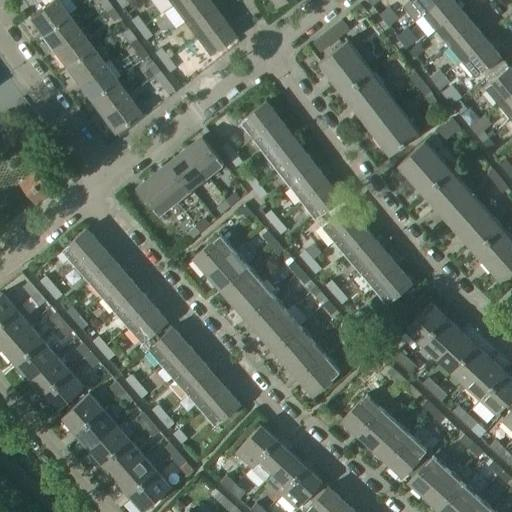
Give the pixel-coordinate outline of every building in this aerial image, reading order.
[(50,0),(30,16),(42,33),(66,15),(55,0),(50,0)] [(99,0),(98,1),(105,10),(111,6),(106,0),(99,0)] [(207,0),(176,0),(171,4),(183,20),(208,2),(207,0)] [(439,0),(412,0),(424,13),(439,0)] [(461,9),(453,0),(439,0),(424,13),(437,29),(461,9)] [(208,2),(183,20),(195,36),(220,17),(208,2)] [(111,6),(105,10),(112,20),(118,16),(111,6)] [(389,7),(379,14),(384,20),(394,13),(389,7)] [(473,24),(461,9),(437,29),(450,44),(473,24)] [(394,13),(384,20),(389,26),(398,18),(394,13)] [(66,15),(42,33),(54,49),(78,31),(66,15)] [(131,20),(137,29),(143,24),(137,16),(131,20)] [(220,17),(195,36),(208,53),(212,50),(233,35),(220,17)] [(341,20),(313,42),(321,52),(349,29),(341,20)] [(151,35),(143,24),(137,29),(145,39),(151,35)] [(486,39),(473,24),(450,44),(462,59),(486,39)] [(407,27),(397,36),(406,47),(411,43),(409,42),(415,37),(407,27)] [(122,33),(129,43),(135,38),(127,29),(122,33)] [(78,31),(54,49),(66,65),(90,47),(78,31)] [(142,48),(135,38),(129,43),(136,53),(142,48)] [(500,56),(486,39),(462,59),(476,76),(479,72),(480,73),(500,56)] [(372,71),(360,56),(348,40),(319,62),(343,93),(372,71)] [(418,43),(409,51),(414,57),(423,50),(418,43)] [(90,47),(66,65),(78,81),(102,63),(90,47)] [(155,52),(161,61),(167,57),(161,48),(155,52)] [(175,67),(167,57),(161,61),(169,71),(175,67)] [(145,65),(153,75),(159,70),(151,61),(145,65)] [(102,63),(78,81),(90,97),(114,79),(102,63)] [(486,87),(499,103),(511,92),(511,69),(509,66),(489,83),(490,84),(486,87)] [(430,77),(434,83),(444,75),(439,69),(430,77)] [(173,90),(159,70),(153,75),(167,94),(173,90)] [(395,101),(384,87),(372,71),(343,93),(366,123),(395,101)] [(414,71),(409,76),(416,85),(422,81),(414,71)] [(444,75),(434,83),(439,88),(448,81),(444,75)] [(114,79),(90,97),(102,113),(126,95),(114,79)] [(430,90),(422,81),(416,85),(424,95),(430,90)] [(451,85),(442,92),(450,103),(451,102),(460,96),(451,85)] [(511,92),(499,103),(511,118),(511,117),(511,92)] [(126,95),(102,113),(114,130),(138,112),(126,95)] [(404,96),(400,99),(405,105),(409,101),(404,96)] [(460,100),(453,105),(460,113),(467,108),(460,100)] [(242,120),(253,136),(278,117),(266,101),(245,117),(246,117),(242,120)] [(419,132),(407,117),(395,101),(366,123),(390,154),(419,132)] [(470,107),(460,115),(470,126),(479,118),(470,107)] [(483,116),(471,127),(477,135),(483,130),(487,127),(489,122),(483,116)] [(278,117),(253,136),(266,152),(291,133),(278,117)] [(452,118),(435,132),(443,141),(460,128),(452,118)] [(477,135),(482,142),(488,137),(483,130),(477,135)] [(303,149),(291,133),(266,152),(278,168),(303,149)] [(202,136),(186,149),(208,176),(224,164),(220,160),(221,160),(202,136)] [(496,147),(488,137),(482,142),(491,152),(496,147)] [(451,169),(438,155),(425,140),(398,164),(424,193),(451,169)] [(221,147),(228,155),(234,151),(227,142),(221,147)] [(186,149),(170,161),(192,189),(208,176),(186,149)] [(315,165),(303,149),(278,168),(291,184),(315,165)] [(234,151),(228,155),(236,166),(242,161),(234,151)] [(500,164),(508,173),(511,170),(511,166),(506,160),(500,164)] [(170,161),(155,174),(177,201),(192,189),(170,161)] [(327,180),(315,165),(291,184),(303,199),(327,180)] [(477,198),(464,184),(451,169),(424,193),(450,222),(477,198)] [(493,169),(487,173),(494,183),(500,178),(493,169)] [(35,202),(40,199),(51,190),(36,171),(20,183),(35,202)] [(160,214),(177,201),(155,174),(138,187),(157,211),(157,210),(160,214)] [(252,174),(246,178),(253,188),(259,183),(252,174)] [(508,187),(500,178),(494,183),(502,192),(508,187)] [(341,198),(327,180),(303,199),(316,217),(320,213),(320,214),(341,198)] [(266,193),(259,183),(253,188),(261,197),(266,193)] [(235,192),(226,199),(231,205),(239,197),(235,192)] [(502,227),(489,213),(477,198),(450,222),(475,251),(502,227)] [(216,207),(221,213),(231,205),(226,199),(216,207)] [(244,204),(239,209),(247,218),(252,213),(244,204)] [(322,224),(336,240),(360,221),(346,204),(326,221),(322,224)] [(265,215),(272,224),(278,219),(270,210),(265,215)] [(204,218),(196,225),(201,231),(209,223),(204,218)] [(286,228),(278,219),(272,224),(281,233),(286,228)] [(373,237),(360,221),(336,240),(349,256),(373,237)] [(186,234),(191,239),(201,231),(196,225),(186,234)] [(511,270),(511,238),(502,227),(475,251),(501,280),(511,270)] [(63,249),(76,264),(100,244),(86,228),(67,245),(67,246),(63,249)] [(262,235),(270,245),(276,240),(268,231),(262,235)] [(194,256),(208,272),(234,249),(221,233),(217,237),(217,236),(194,256)] [(373,237),(349,256),(361,271),(385,251),(373,237)] [(284,249),(276,240),(270,245),(278,254),(284,249)] [(100,244),(76,264),(90,280),(113,259),(100,244)] [(234,249),(208,272),(221,287),(248,264),(234,249)] [(300,255),(307,264),(313,259),(305,250),(300,255)] [(385,251),(361,271),(374,286),(398,267),(385,251)] [(126,274),(113,259),(90,280),(102,294),(126,274)] [(321,268),(313,259),(307,264),(316,273),(321,268)] [(288,265),(296,275),(302,270),(294,261),(288,265)] [(248,264),(221,287),(234,302),(261,279),(248,264)] [(398,267),(374,286),(387,302),(391,299),(411,283),(398,267)] [(310,279),(302,270),(296,275),(304,284),(310,279)] [(139,289),(126,274),(102,294),(116,310),(139,289)] [(40,281),(48,289),(53,284),(46,276),(40,281)] [(261,279),(234,302),(247,317),(274,294),(261,279)] [(326,285),(334,294),(340,289),(332,280),(326,285)] [(23,286),(31,296),(38,290),(29,281),(23,286)] [(62,294),(53,284),(48,289),(56,299),(62,294)] [(152,304),(139,289),(116,310),(129,325),(152,304)] [(347,298),(340,289),(334,294),(342,303),(347,298)] [(46,300),(38,290),(31,296),(39,305),(46,300)] [(320,291),(315,296),(323,305),(329,300),(320,291)] [(0,294),(0,322),(16,308),(2,292),(0,294)] [(274,294),(247,317),(260,332),(287,309),(274,294)] [(336,309),(329,300),(323,305),(331,314),(336,309)] [(406,328),(422,343),(446,316),(430,302),(406,328)] [(167,321),(152,304),(129,325),(143,341),(147,337),(147,338),(167,321)] [(66,311),(74,319),(79,314),(72,306),(66,311)] [(16,308),(0,322),(0,344),(3,347),(30,324),(16,308)] [(287,309),(260,332),(274,348),(300,325),(287,309)] [(49,317),(58,327),(64,321),(56,311),(49,317)] [(359,311),(353,315),(361,325),(367,320),(359,311)] [(88,324),(79,314),(74,319),(82,329),(88,324)] [(461,330),(446,316),(422,343),(437,357),(461,330)] [(73,330),(64,321),(58,327),(66,336),(73,330)] [(341,326),(349,335),(355,330),(347,321),(341,326)] [(30,324),(3,347),(16,363),(43,339),(30,324)] [(300,325),(274,348),(287,363),(313,340),(300,325)] [(149,347),(163,363),(186,342),(172,327),(152,344),(153,344),(149,347)] [(363,339),(355,330),(349,335),(357,344),(363,339)] [(476,344),(461,330),(437,357),(452,371),(476,344)] [(93,341),(101,350),(106,345),(98,336),(93,341)] [(43,339),(16,363),(29,378),(57,355),(43,339)] [(357,344),(356,345),(364,355),(365,354),(371,349),(363,340),(363,339),(357,344)] [(313,340),(287,363),(300,378),(327,355),(313,340)] [(76,348),(84,357),(91,352),(83,342),(76,348)] [(186,342),(163,363),(175,378),(199,357),(186,342)] [(491,358),(476,344),(452,371),(467,384),(491,358)] [(114,354),(106,345),(101,350),(109,359),(114,354)] [(392,356),(402,364),(408,358),(398,349),(392,356)] [(99,361),(91,352),(84,357),(93,367),(99,361)] [(57,355),(29,378),(43,394),(70,370),(57,355)] [(327,355),(300,378),(314,394),(337,374),(336,374),(340,370),(327,355)] [(212,372),(199,357),(175,378),(188,393),(212,372)] [(417,367),(408,358),(402,364),(411,373),(417,367)] [(506,372),(491,358),(467,384),(481,398),(506,372)] [(387,372),(401,386),(407,380),(392,367),(387,372)] [(70,370),(43,394),(57,410),(84,386),(70,370)] [(225,387),(212,372),(188,393),(202,408),(225,387)] [(511,396),(511,377),(506,372),(481,398),(497,413),(511,396)] [(126,379),(134,388),(139,383),(131,374),(126,379)] [(422,384),(432,392),(438,386),(428,377),(422,384)] [(109,386),(118,396),(124,390),(116,380),(109,386)] [(416,389),(407,380),(401,386),(411,394),(416,389)] [(147,392),(139,383),(134,388),(142,397),(147,392)] [(447,394),(438,386),(432,392),(441,401),(447,394)] [(239,404),(225,387),(202,408),(216,424),(220,420),(220,421),(239,404)] [(133,400),(124,390),(118,396),(126,405),(133,400)] [(62,416),(76,432),(103,408),(89,392),(62,416)] [(343,419),(358,433),(382,407),(367,393),(364,397),(363,397),(343,419)] [(422,405),(431,413),(436,408),(428,400),(422,405)] [(152,409),(160,418),(165,413),(158,404),(152,409)] [(452,411),(462,420),(467,413),(458,405),(452,411)] [(382,407),(358,433),(373,447),(397,421),(382,407)] [(103,408),(76,432),(89,447),(117,424),(103,408)] [(445,416),(436,408),(431,413),(440,422),(445,416)] [(511,408),(503,418),(511,426),(511,408)] [(136,417),(144,426),(151,421),(143,411),(136,417)] [(174,423),(165,413),(160,418),(168,427),(174,423)] [(477,422),(467,413),(462,420),(471,428),(477,422)] [(151,421),(144,426),(153,436),(159,430),(151,421)] [(397,421),(373,447),(388,460),(412,434),(397,421)] [(117,424),(89,447),(103,463),(130,439),(117,424)] [(236,451),(252,465),(276,439),(261,424),(236,451)] [(179,428),(173,433),(181,442),(187,438),(179,428)] [(412,434),(388,460),(403,474),(424,452),(423,452),(427,448),(412,434)] [(459,439),(468,447),(473,442),(464,434),(459,439)] [(130,439),(103,463),(116,478),(143,454),(130,439)] [(291,453),(276,439),(252,465),(267,479),(291,453)] [(495,439),(489,446),(499,454),(505,448),(495,439)] [(163,448),(171,457),(178,451),(170,442),(163,448)] [(482,450),(473,442),(468,447),(477,455),(482,450)] [(511,458),(511,454),(505,448),(499,454),(508,463),(511,458)] [(186,461),(178,451),(171,457),(180,467),(186,461)] [(306,466),(291,453),(267,479),(282,493),(306,466)] [(143,454),(116,478),(130,494),(157,470),(143,454)] [(409,480),(425,494),(449,468),(433,454),(430,458),(429,457),(409,480)] [(488,466),(498,475),(503,469),(493,461),(488,466)] [(322,481),(306,466),(282,493),(298,507),(322,481)] [(449,468),(425,494),(440,508),(464,482),(449,468)] [(511,477),(503,469),(498,475),(506,483),(511,477)] [(157,470),(130,494),(144,510),(171,486),(157,470)] [(220,481),(229,489),(235,483),(226,474),(220,481)] [(464,482),(440,508),(444,511),(463,511),(478,495),(464,482)] [(245,492),(235,483),(229,489),(239,498),(245,492)] [(307,509),(309,511),(332,511),(343,500),(328,486),(310,505),(311,506),(307,509)] [(213,496),(222,504),(227,498),(218,491),(213,496)] [(478,495),(463,511),(490,511),(493,509),(478,495)] [(233,504),(227,498),(222,504),(228,510),(233,504)] [(356,511),(343,500),(332,511),(356,511)] [(250,509),(253,511),(264,511),(265,511),(256,502),(250,509)]
